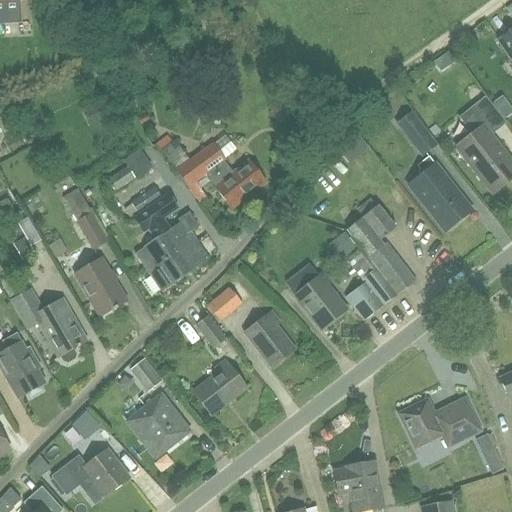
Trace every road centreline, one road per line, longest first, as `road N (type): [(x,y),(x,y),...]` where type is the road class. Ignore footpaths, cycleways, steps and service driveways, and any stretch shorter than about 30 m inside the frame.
road 1 (unclassified): [(0,483),(239,245),(341,119)]
road 2 (tertiary): [(181,511),(511,257)]
road 3 (track): [(341,119),(358,98),(494,0)]
